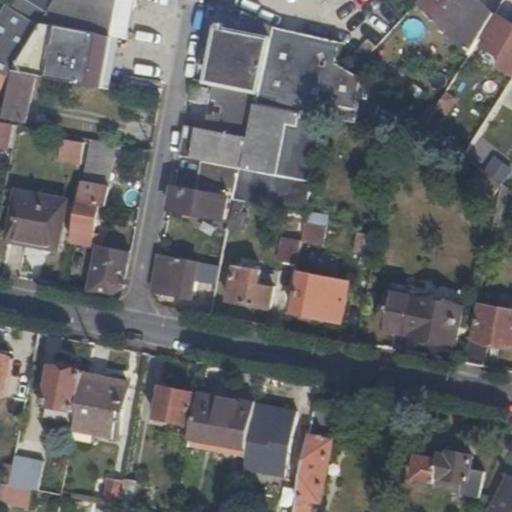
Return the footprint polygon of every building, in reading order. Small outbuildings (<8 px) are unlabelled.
[(24,0),(43,9),(47,0),(24,0)] [(55,0),(42,23),(47,24),(113,37),(113,36),(120,0),(55,0)] [(120,0),(113,36),(116,38),(127,40),(135,0),(120,0)] [(476,44),(494,15),(477,0),(424,0),(421,4),(452,32),(448,36),(469,55),(476,44)] [(378,93),(359,79),(360,75),(353,71),(337,62),(342,42),(284,29),(276,27),(258,17),(246,10),(245,9),(245,11),(244,13),(242,25),(224,22),(213,80),(214,81),(261,89),(257,105),(325,118),(400,133),(404,113),(378,93)] [(511,25),(511,26),(494,15),(476,44),(501,58),(495,67),(511,77),(511,25)] [(47,24),(14,75),(39,80),(105,94),(116,38),(47,24)] [(5,120),(30,123),(39,80),(14,75),(5,120)] [(214,81),(211,97),(257,105),(261,89),(214,81)] [(446,92),(437,107),(445,113),(455,98),(446,92)] [(203,95),(193,93),(191,102),(201,104),(203,95)] [(257,105),(211,97),(205,129),(251,138),(257,105)] [(205,129),(186,125),(181,156),(205,161),(240,168),(313,182),(325,118),(257,105),(251,138),(205,129)] [(0,145),(8,147),(12,131),(1,129),(1,126),(0,125),(0,145)] [(81,165),(84,144),(64,139),(60,161),(81,165)] [(109,188),(118,145),(92,140),(83,182),(109,188)] [(234,197),(240,168),(205,161),(199,192),(175,187),(170,208),(226,219),(230,196),(234,197)] [(307,214),(313,182),(240,168),(234,197),(233,200),(307,214)] [(498,190),(478,174),(470,184),(491,200),(498,190)] [(105,208),(109,188),(83,182),(81,197),(74,241),(90,244),(91,233),(95,233),(100,206),(105,208)] [(9,240),(29,244),(30,238),(60,244),(68,201),(19,191),(9,240)] [(245,215),(231,212),(228,230),(241,232),(245,215)] [(305,222),(303,236),(324,241),(327,227),(305,222)] [(374,266),(379,237),(358,233),(355,249),(363,250),(360,263),(374,266)] [(280,261),(297,264),(302,241),(284,237),(280,261)] [(30,238),(29,244),(59,250),(60,244),(30,238)] [(125,287),(132,252),(99,246),(90,291),(112,296),(125,287)] [(162,254),(155,287),(158,288),(158,290),(192,297),(200,261),(162,254)] [(208,272),(219,274),(221,266),(210,263),(208,272)] [(276,287),(273,287),(253,283),(255,274),(255,271),(237,267),(231,300),(272,308),(276,287)] [(253,283),(273,287),(275,278),(255,274),(253,283)] [(312,275),(308,294),(299,292),(296,313),(300,314),(300,317),(303,319),(311,321),(315,320),(316,317),(343,321),(350,283),(312,275)] [(420,298),(420,301),(404,298),(398,330),(413,333),(413,336),(458,344),(466,306),(420,298)] [(475,340),(473,339),(468,365),(484,368),(489,342),(511,346),(511,311),(482,306),(475,340)] [(0,356),(0,398),(6,399),(14,359),(0,356)] [(77,412),(83,382),(85,373),(52,367),(45,406),(77,412)] [(77,412),(74,430),(122,439),(131,388),(110,384),(109,387),(83,382),(77,412)] [(190,425),(196,394),(163,388),(157,419),(190,425)] [(200,395),(191,439),(248,449),(256,406),(200,395)] [(288,463),(298,414),(257,407),(248,456),(288,463)] [(339,414),(316,410),(295,511),(306,511),(308,501),(322,503),(339,414)] [(467,496),(483,499),(487,474),(472,471),(475,458),(452,454),(451,458),(443,457),(442,457),(441,462),(419,458),(415,479),(437,484),(436,486),(468,492),(467,496)] [(30,490),(37,491),(43,463),(15,457),(9,486),(30,490)] [(511,511),(511,478),(509,477),(491,511),(511,511)] [(124,484),(119,508),(133,510),(138,481),(125,479),(124,484)] [(102,505),(119,508),(124,484),(107,481),(102,505)] [(9,486),(5,485),(1,502),(27,507),(30,490),(9,486)]
